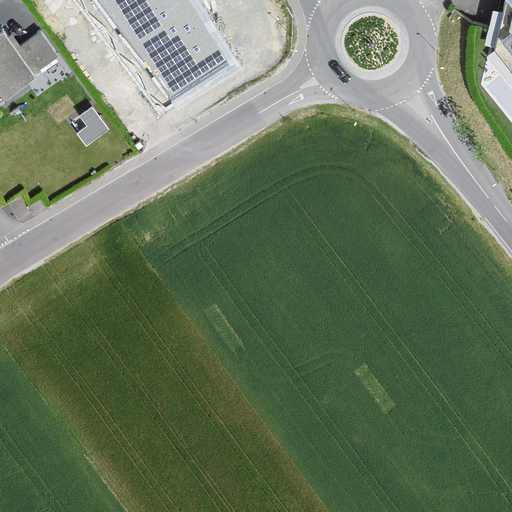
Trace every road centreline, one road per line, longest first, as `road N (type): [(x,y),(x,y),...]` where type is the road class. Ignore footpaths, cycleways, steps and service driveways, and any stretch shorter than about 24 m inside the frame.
road 1 (residential): [(22,265),(320,75)]
road 2 (secondary): [(409,89),(511,227)]
